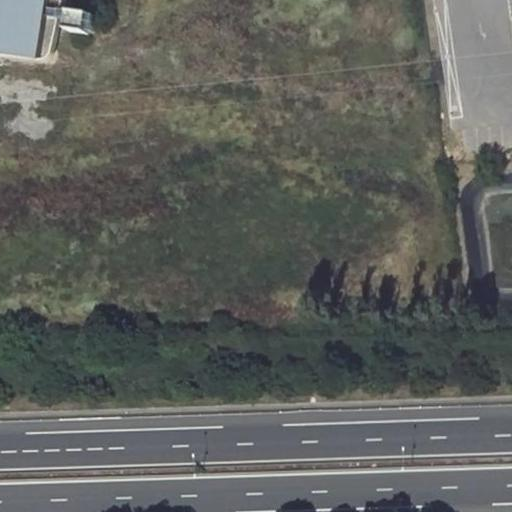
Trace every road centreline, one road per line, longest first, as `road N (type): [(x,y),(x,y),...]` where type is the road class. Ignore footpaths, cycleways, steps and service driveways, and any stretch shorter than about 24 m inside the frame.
road 1 (trunk): [(0,502),(511,485)]
road 2 (trunk): [(511,435),(0,451)]
